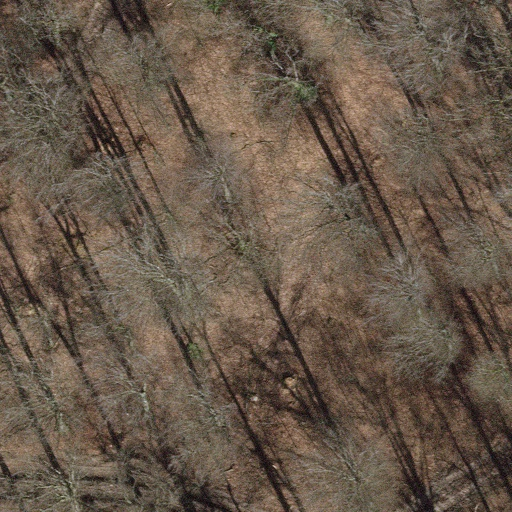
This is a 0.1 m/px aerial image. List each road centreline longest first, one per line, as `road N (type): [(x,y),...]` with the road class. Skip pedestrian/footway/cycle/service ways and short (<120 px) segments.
road 1 (track): [(0,484),(85,488),(204,511)]
road 2 (track): [(511,68),(374,0)]
